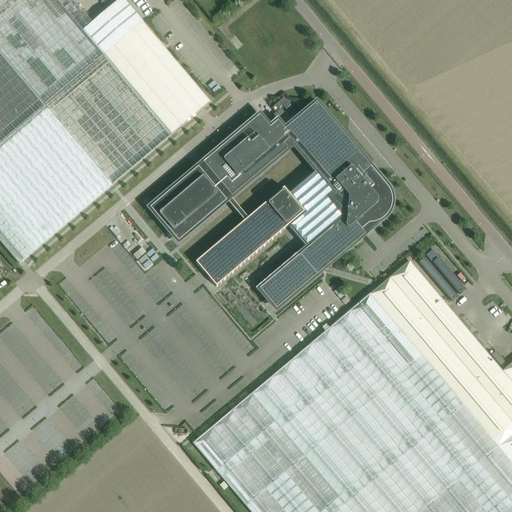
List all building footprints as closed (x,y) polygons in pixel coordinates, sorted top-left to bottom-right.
[(72,0),(0,0),(0,241),(19,264),(210,102),(142,22),(125,0),(121,0),(92,23),(82,30),(79,26),(88,18),(72,0)] [(271,56),(278,65),(285,59),(283,57),(296,46),(288,36),(292,32),(281,19),(258,37),(272,55),(271,56)] [(236,50),(242,44),(235,35),(228,41),(236,50)] [(284,97),(279,101),(282,105),(286,109),(291,105),(284,97)] [(279,101),(271,108),(274,112),(282,105),(279,101)] [(178,242),(226,201),(223,197),(227,194),(228,193),(229,195),(234,195),(285,151),(286,147),(283,144),(289,139),(316,171),(289,194),(284,188),(195,263),(216,287),(288,226),(307,249),(302,253),(301,258),(297,257),(261,288),(261,292),(274,307),(278,308),(314,277),(315,273),(319,273),(363,236),(363,232),(361,230),(363,229),(365,230),(367,229),(368,228),(367,226),(369,224),(370,224),(372,224),(373,224),(377,223),(379,222),(382,221),(385,218),(387,216),(388,214),(390,211),(390,210),(391,208),(392,205),(392,201),(392,198),(391,194),(390,192),(389,189),(387,186),(374,171),(370,174),(367,171),(368,169),(369,165),(318,106),(314,105),(285,130),(279,124),(275,123),(270,128),(261,118),(257,118),(205,161),(205,165),(210,171),(205,175),(198,167),(149,208),(178,242)] [(274,120),(283,112),(280,109),(271,116),(274,120)] [(428,218),(419,225),(425,231),(434,224),(428,218)] [(444,259),(450,255),(452,259),(459,254),(442,231),(430,240),(444,259)] [(142,247),(138,251),(141,256),(146,252),(142,247)] [(438,256),(432,250),(425,255),(431,262),(438,256)] [(138,251),(133,255),(137,260),(141,256),(138,251)] [(446,264),(455,270),(459,265),(450,258),(446,264)] [(511,511),(511,362),(502,371),(409,261),(193,444),(250,511),(511,511)] [(306,305),(309,300),(303,296),(300,301),(306,305)] [(491,355),(500,366),(504,362),(495,352),(491,355)] [(79,391),(89,384),(77,367),(67,374),(79,391)] [(52,394),(69,410),(78,427),(86,434),(94,430),(98,425),(95,420),(82,408),(71,389),(62,380),(54,385),(49,390),(52,394)] [(31,407),(73,446),(80,437),(58,417),(61,414),(41,396),(31,407)] [(88,400),(103,421),(114,413),(103,399),(98,402),(94,396),(88,400)] [(30,407),(17,416),(51,463),(63,454),(30,407)] [(37,475),(47,467),(10,422),(0,431),(37,475)] [(22,488),(30,482),(0,442),(0,457),(3,455),(6,459),(7,458),(15,469),(11,473),(15,479),(22,488)]
